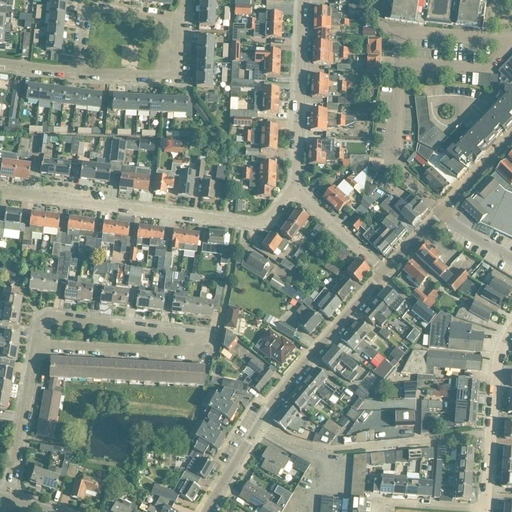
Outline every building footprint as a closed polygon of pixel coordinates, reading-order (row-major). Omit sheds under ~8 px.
[(6,8),(6,0),(0,0),(0,12),(11,14),(12,8),(6,8)] [(427,24),(430,0),(395,0),(394,9),(387,8),(385,20),(426,26),(426,24),(427,24)] [(452,27),(452,25),(455,0),(430,0),(427,24),(452,27)] [(483,30),(487,0),(455,0),(452,25),(483,30)] [(214,14),(215,2),(200,1),(199,14),(214,14)] [(51,2),(50,12),(50,14),(64,16),(65,3),(51,2)] [(369,19),(369,6),(349,6),(349,13),(361,14),(361,19),(369,19)] [(251,7),(245,7),(235,7),(234,16),(250,16),(251,7)] [(332,10),(315,10),(315,20),(336,21),(343,21),(343,15),(332,15),(332,10)] [(11,20),(11,14),(0,12),(0,31),(4,32),(5,19),(11,20)] [(63,28),(64,16),(50,14),(48,26),(63,28)] [(214,27),(214,14),(199,14),(199,26),(214,27)] [(281,27),(281,14),(266,14),(265,26),(281,27)] [(349,21),(343,21),(336,21),(315,20),(315,31),(317,31),(317,37),(331,37),(331,26),(349,27),(349,21)] [(62,40),(63,28),(48,26),(47,39),(62,40)] [(281,27),(265,26),(256,26),(255,31),(253,31),(253,39),(280,40),(280,34),(282,34),(283,33),(284,29),(283,28),(281,28),(281,27)] [(363,28),(363,37),(376,37),(376,28),(363,28)] [(28,59),(30,35),(24,34),(21,58),(28,59)] [(338,44),(330,44),(331,37),(317,37),(317,43),(314,43),(314,54),(335,54),(348,55),(352,55),(352,51),(348,49),(341,49),(341,47),(338,44)] [(213,39),(198,38),(198,51),(213,51),(213,39)] [(61,52),(62,40),(47,39),(46,51),(61,52)] [(373,46),(372,55),(381,56),(382,39),(369,39),(368,46),(373,46)] [(239,63),(239,44),(232,44),(231,63),(239,63)] [(212,64),(213,51),(198,51),(197,63),(212,64)] [(279,64),(280,52),(255,51),(255,62),(255,63),(279,64)] [(348,60),(348,55),(335,54),(314,54),(313,65),(335,66),(336,59),(340,59),(340,60),(348,60)] [(372,55),(368,55),(368,72),(380,73),(381,56),(372,55)] [(511,57),(501,69),(499,73),(501,75),(501,78),(500,83),(502,84),(502,89),(506,89),(511,89),(511,57)] [(279,77),(279,64),(255,63),(255,62),(246,62),(246,71),(251,71),(251,70),(254,70),(253,81),(265,81),(265,77),(279,77)] [(212,76),(212,64),(197,63),(197,75),(212,76)] [(211,88),(212,76),(197,75),(196,88),(211,88)] [(329,77),(313,77),(313,87),(347,88),(347,83),(340,83),(329,83),(329,77)] [(254,81),(253,81),(232,80),(231,88),(253,89),(254,81)] [(19,96),(21,83),(14,82),(12,95),(19,96)] [(38,102),(40,88),(28,86),(26,101),(38,102)] [(347,94),(347,88),(313,87),(312,98),(328,99),(328,94),(339,94),(339,93),(347,94)] [(50,104),(52,89),(40,88),(38,102),(50,104)] [(278,102),(278,89),(262,88),(262,94),(255,94),(254,101),(278,102)] [(63,105),(64,91),(52,89),(50,104),(63,105)] [(511,89),(506,89),(505,95),(500,100),(511,110),(511,89)] [(75,107),(77,92),(64,91),(63,105),(75,107)] [(87,108),(89,94),(77,92),(75,107),(87,108)] [(99,110),(101,95),(89,94),(87,108),(99,110)] [(17,108),(19,96),(12,95),(10,107),(17,108)] [(125,112),(126,97),(113,97),(113,98),(108,98),(107,111),(112,111),(125,112)] [(137,113),(138,98),(126,97),(125,112),(137,113)] [(498,137),(497,137),(481,121),(469,132),(462,126),(448,139),(430,122),(428,107),(427,97),(415,99),(418,128),(418,143),(435,152),(438,148),(455,160),(467,169),(473,162),(475,165),(486,154),(483,152),(498,137)] [(150,113),(150,98),(138,98),(137,113),(150,113)] [(162,114),(163,99),(150,98),(150,113),(162,114)] [(174,114),(175,100),(163,99),(162,114),(174,114)] [(186,105),(187,100),(175,100),(174,114),(186,115),(186,118),(191,118),(192,105),(186,105)] [(511,110),(500,100),(487,114),(503,131),(506,133),(511,126),(511,110)] [(278,103),(278,102),(254,101),(253,112),(230,111),(229,118),(257,119),(257,114),(277,115),(278,109),(279,108),(280,107),(280,104),(279,103),(278,103)] [(215,126),(198,104),(193,108),(209,130),(215,126)] [(338,115),(327,115),(328,111),(338,112),(338,105),(328,105),(328,111),(312,110),(311,121),(345,122),(355,122),(354,117),(338,117),(338,115)] [(14,120),(17,108),(10,107),(8,119),(14,120)] [(503,131),(487,114),(481,121),(497,137),(503,131)] [(251,128),(252,119),(234,119),(233,127),(251,128)] [(12,120),(11,129),(4,128),(4,135),(16,135),(16,130),(18,121),(12,120)] [(345,127),(345,122),(311,121),(311,132),(327,132),(327,128),(338,128),(338,127),(345,127)] [(277,139),(277,126),(261,126),(261,131),(251,131),(251,133),(244,132),(244,138),(277,139)] [(50,145),(51,137),(40,136),(40,143),(39,143),(38,154),(44,155),(45,148),(46,144),(50,145)] [(77,156),(80,138),(72,138),(70,155),(77,156)] [(276,152),(277,139),(244,138),(243,143),(251,143),(250,145),(261,146),(260,151),(276,152)] [(116,164),(120,139),(113,139),(113,143),(111,143),(110,163),(116,164)] [(123,164),(126,150),(126,140),(120,139),(116,164),(123,164)] [(141,142),(139,151),(149,152),(151,142),(141,142)] [(338,149),(326,148),(326,144),(310,144),(310,154),(344,156),(344,150),(338,150),(338,149)] [(428,163),(435,152),(421,147),(418,154),(428,163)] [(410,165),(417,156),(413,152),(405,161),(410,165)] [(370,157),(360,156),(350,156),(344,156),(310,154),(310,165),(325,166),(326,162),(337,162),(337,161),(344,161),(350,161),(351,168),(351,169),(370,161),(370,157)] [(426,165),(417,157),(414,160),(423,168),(426,165)] [(97,160),(96,166),(94,182),(95,182),(95,181),(101,182),(108,183),(110,168),(104,167),(104,166),(103,163),(101,161),(99,161),(97,160)] [(457,179),(465,171),(454,162),(453,164),(447,160),(441,166),(457,179)] [(54,176),(56,162),(42,161),(40,174),(41,175),(41,174),(47,175),(54,176)] [(345,191),(357,178),(367,168),(368,168),(369,168),(370,161),(351,169),(354,175),(346,182),(345,181),(337,189),(334,187),(323,199),(331,206),(345,191)] [(511,166),(506,161),(491,178),(503,190),(508,193),(509,191),(511,192),(511,166)] [(14,179),(16,164),(2,162),(0,173),(0,177),(1,178),(1,177),(7,178),(14,179)] [(71,164),(56,162),(54,176),(55,176),(62,177),(69,178),(71,164)] [(180,171),(179,180),(177,196),(191,198),(194,179),(203,180),(205,163),(196,162),(195,173),(180,171)] [(249,168),(249,170),(249,175),(259,176),(275,176),(276,164),(265,164),(260,163),(260,169),(249,168)] [(28,181),(30,166),(16,164),(14,179),(15,179),(21,180),(28,181)] [(94,182),(96,166),(82,164),(80,180),(81,180),(81,179),(87,180),(87,181),(94,182)] [(171,173),(157,171),(156,174),(155,177),(153,193),(165,195),(166,188),(172,189),(173,176),(178,176),(180,166),(172,165),(171,173)] [(224,182),(225,168),(217,167),(215,181),(224,182)] [(365,190),(366,181),(365,181),(367,168),(357,178),(345,191),(331,206),(339,213),(350,201),(347,198),(354,190),(358,185),(365,190)] [(378,174),(369,168),(368,168),(367,168),(365,181),(366,181),(372,184),(373,183),(378,174)] [(451,186),(433,169),(423,179),(441,197),(451,186)] [(121,170),(119,189),(119,191),(126,192),(126,190),(133,191),(135,177),(136,172),(121,170)] [(249,181),(249,188),(258,189),(257,197),(270,198),(270,192),(271,192),(272,191),(272,190),(272,189),(275,189),(275,176),(259,176),(249,175),(249,181)] [(147,193),(149,179),(135,177),(133,191),(134,191),(140,191),(140,192),(147,193)] [(215,184),(211,184),(211,178),(204,177),(201,199),(213,201),(215,184)] [(511,195),(508,193),(503,190),(491,178),(462,208),(480,225),(480,224),(511,238),(511,195)] [(411,195),(407,200),(404,203),(405,204),(421,218),(428,210),(417,199),(411,195)] [(395,208),(385,199),(379,205),(390,215),(395,208)] [(421,218),(405,204),(404,203),(402,201),(395,209),(398,212),(413,226),(421,218)] [(371,215),(362,206),(356,212),(360,216),(362,215),(367,219),(371,215)] [(355,213),(351,209),(347,214),(351,218),(355,213)] [(300,230),(308,218),(297,210),(296,211),(297,211),(293,216),(289,222),(300,230)] [(20,225),(21,213),(6,211),(4,224),(0,223),(0,239),(3,240),(4,230),(10,230),(11,224),(20,225)] [(43,228),(45,216),(31,214),(29,227),(29,229),(24,229),(23,242),(22,247),(30,248),(31,242),(32,234),(43,236),(43,228)] [(43,228),(43,236),(51,237),(50,244),(53,245),(52,257),(58,258),(59,253),(60,245),(61,234),(57,233),(57,230),(59,217),(45,216),(43,228)] [(391,217),(387,222),(385,219),(380,224),(383,226),(399,241),(407,232),(391,217)] [(359,218),(351,226),(357,231),(364,223),(359,218)] [(61,234),(60,245),(69,247),(70,247),(71,243),(78,244),(79,237),(81,220),(69,219),(67,230),(67,235),(61,234)] [(91,240),(92,233),(94,222),(81,220),(79,237),(85,238),(85,240),(86,240),(85,251),(95,252),(96,251),(97,241),(91,240)] [(300,230),(289,222),(288,223),(285,228),(285,227),(280,234),(291,242),(300,230)] [(115,236),(116,225),(104,223),(102,234),(115,236)] [(125,254),(129,226),(116,225),(115,236),(114,241),(120,242),(120,244),(121,244),(120,253),(125,254)] [(322,228),(317,225),(312,231),(317,235),(322,228)] [(399,241),(383,226),(376,234),(391,248),(399,241)] [(148,250),(149,240),(151,229),(138,227),(137,239),(136,246),(141,246),(141,249),(148,250)] [(162,242),(163,231),(151,229),(149,240),(156,241),(154,258),(164,259),(165,254),(165,249),(161,248),(162,242)] [(391,248),(376,234),(371,229),(363,237),(384,257),(391,248)] [(183,251),(186,232),(180,231),(179,233),(173,232),(171,250),(183,251)] [(192,233),(186,232),(183,249),(190,250),(190,252),(196,253),(198,235),(193,234),(192,233)] [(222,247),(224,234),(209,233),(206,252),(213,253),(214,246),(222,247)] [(282,253),(289,244),(283,240),(281,242),(271,235),(270,235),(270,236),(267,241),(266,240),(262,247),(273,255),(277,249),(282,253)] [(106,242),(97,241),(96,251),(105,252),(106,242)] [(436,262),(440,258),(435,252),(434,250),(433,250),(427,245),(415,257),(439,279),(446,271),(436,262)] [(349,254),(345,251),(340,246),(333,255),(342,263),(349,254)] [(303,254),(298,251),(294,257),(299,260),(303,254)] [(227,265),(229,253),(222,252),(220,264),(227,265)] [(252,254),(248,261),(246,264),(242,261),(243,258),(243,254),(237,253),(235,264),(241,266),(240,268),(262,281),(267,273),(263,270),(267,263),(252,254)] [(172,254),(165,254),(164,259),(163,271),(169,271),(172,254)] [(198,275),(201,257),(194,256),(192,274),(198,275)] [(63,277),(65,259),(59,258),(57,276),(63,277)] [(66,283),(68,283),(71,259),(67,259),(65,259),(63,277),(62,284),(66,284),(66,283)] [(290,272),(292,268),(293,269),(294,267),(284,260),(280,266),(290,272)] [(369,272),(357,261),(347,273),(359,283),(369,272)] [(427,279),(426,275),(411,262),(402,271),(415,282),(413,285),(417,289),(427,279)] [(22,279),(10,263),(5,267),(17,283),(22,279)] [(340,271),(328,263),(324,269),(335,277),(340,271)] [(17,283),(5,267),(0,270),(12,286),(17,283)] [(134,287),(137,268),(130,267),(128,286),(134,287)] [(140,288),(142,268),(137,268),(134,287),(140,288)] [(57,279),(51,278),(52,270),(45,269),(44,277),(42,292),(47,292),(47,293),(55,294),(57,279)] [(455,292),(468,277),(461,270),(446,286),(455,292)] [(494,280),(488,289),(506,299),(508,294),(509,295),(510,294),(509,294),(511,290),(511,282),(493,270),(491,275),(491,278),(494,280)] [(170,292),(172,272),(166,271),(164,291),(170,292)] [(176,292),(178,273),(172,272),(170,292),(176,292)] [(42,292),(44,277),(31,275),(29,290),(37,292),(37,291),(42,292)] [(281,292),(282,291),(287,284),(274,276),(269,284),(281,292)] [(68,283),(66,283),(66,284),(64,299),(73,300),(77,300),(77,301),(79,285),(80,280),(74,279),(73,284),(68,283)] [(343,279),(336,287),(331,293),(342,303),(355,288),(343,279)] [(80,280),(79,285),(77,301),(78,301),(78,300),(82,301),(82,302),(90,303),(93,282),(80,280)] [(218,283),(215,296),(221,297),(224,284),(218,283)] [(328,319),(341,304),(322,288),(318,293),(321,295),(314,304),(307,298),(305,299),(297,292),(287,284),(282,291),(292,298),(291,299),(301,306),(303,304),(305,306),(305,307),(316,315),(319,311),(328,319)] [(113,306),(115,290),(102,288),(100,304),(108,305),(108,304),(113,305),(113,306)] [(425,298),(420,304),(428,310),(441,295),(434,288),(425,298)] [(506,299),(488,289),(486,288),(481,298),(478,296),(475,297),(472,302),(474,303),(492,312),(495,314),(499,308),(498,308),(500,304),(501,304),(502,304),(501,303),(503,298),(505,300),(506,299)] [(396,298),(386,289),(377,299),(394,313),(402,319),(410,308),(397,297),(396,298)] [(128,292),(115,290),(113,306),(114,305),(118,306),(126,307),(128,292)] [(411,296),(418,302),(420,304),(425,298),(416,290),(411,296)] [(4,297),(6,298),(5,304),(0,303),(0,309),(4,310),(19,313),(19,312),(20,308),(21,300),(14,299),(15,292),(5,291),(4,297)] [(164,293),(157,292),(152,291),(151,295),(149,310),(154,310),(154,311),(154,313),(161,314),(161,312),(162,312),(164,297),(164,293)] [(149,310),(151,295),(138,293),(136,309),(144,310),(144,309),(149,310)] [(202,317),(210,318),(213,303),(205,302),(206,294),(201,293),(200,301),(197,317),(198,317),(198,316),(202,317)] [(185,315),(187,300),(174,298),(172,313),(177,313),(177,314),(185,315)] [(386,322),(394,313),(377,299),(370,308),(386,322)] [(197,317),(200,301),(187,300),(185,315),(192,316),(193,315),(197,316),(197,317)] [(435,316),(428,310),(420,304),(418,302),(411,312),(428,326),(435,316)] [(489,318),(492,312),(474,303),(469,313),(463,309),(459,310),(455,318),(480,326),(483,321),(486,323),(489,318),(490,319),(490,318),(489,318)] [(296,313),(298,315),(305,321),(300,326),(312,337),(323,325),(314,317),(302,306),(296,313)] [(235,330),(238,310),(228,308),(225,328),(235,330)] [(386,322),(370,308),(362,316),(369,323),(373,326),(376,323),(382,327),(386,322)] [(19,313),(4,310),(2,323),(17,326),(17,325),(19,325),(20,320),(18,320),(18,318),(18,317),(19,313)] [(481,354),(483,335),(469,333),(470,326),(451,325),(451,317),(439,313),(430,324),(428,349),(481,354)] [(263,321),(269,325),(273,318),(267,315),(263,321)] [(370,332),(365,328),(358,321),(348,331),(361,342),(363,340),(366,337),(371,341),(376,336),(370,331),(370,332)] [(296,331),(281,322),(277,329),(292,339),(296,331)] [(389,335),(382,329),(379,334),(382,337),(385,340),(389,335)] [(224,330),(221,347),(228,352),(237,340),(224,330)] [(393,368),(389,365),(369,347),(370,346),(363,340),(361,342),(348,331),(340,341),(348,347),(353,351),(358,357),(362,353),(372,361),(370,363),(376,369),(373,373),(383,380),(393,368)] [(19,336),(4,333),(0,332),(0,346),(16,349),(17,344),(18,344),(19,336)] [(269,332),(262,341),(266,344),(261,352),(270,359),(271,357),(281,365),(293,349),(281,340),(280,341),(269,332)] [(0,346),(0,359),(15,362),(15,361),(17,361),(18,355),(16,355),(16,354),(16,349),(0,346)] [(357,368),(334,348),(321,363),(333,372),(334,371),(346,381),(347,380),(350,383),(358,374),(354,371),(357,368)] [(396,348),(391,354),(389,356),(394,360),(389,365),(393,368),(399,360),(403,354),(396,348)] [(223,350),(220,355),(225,359),(229,354),(223,350)] [(481,358),(427,353),(413,352),(402,375),(418,375),(416,382),(422,382),(434,381),(435,377),(432,377),(433,368),(479,372),(481,358)] [(65,379),(66,363),(57,363),(57,360),(49,360),(49,379),(51,379),(48,393),(60,395),(61,389),(55,388),(56,379),(65,379)] [(247,367),(259,376),(267,382),(273,375),(252,360),(247,367)] [(80,380),(81,364),(66,363),(65,379),(80,380)] [(95,381),(96,365),(81,364),(80,380),(95,381)] [(111,382),(112,366),(96,365),(95,381),(111,382)] [(126,382),(127,366),(112,366),(111,382),(126,382)] [(141,383),(142,367),(127,366),(126,382),(141,383)] [(157,384),(158,368),(142,367),(141,383),(157,384)] [(172,385),(173,369),(158,368),(157,384),(172,385)] [(13,372),(3,370),(0,369),(0,382),(11,384),(12,377),(12,376),(12,372),(13,372)] [(187,385),(188,370),(173,369),(172,385),(187,385)] [(325,382),(327,379),(316,369),(309,377),(330,395),(331,394),(333,396),(339,401),(344,396),(335,389),(334,390),(325,382)] [(203,386),(204,371),(188,370),(187,385),(203,386)] [(267,382),(259,376),(258,377),(253,373),(249,379),(248,377),(242,384),(223,380),(222,389),(246,393),(251,387),(259,393),(267,382)] [(330,395),(309,377),(302,385),(314,395),(316,392),(328,402),(333,396),(331,394),(330,395)] [(451,381),(450,392),(452,392),(478,394),(479,383),(472,383),(472,382),(471,382),(470,383),(464,382),(464,379),(450,380),(450,381),(451,381)] [(10,393),(11,384),(0,382),(0,395),(8,397),(9,392),(10,393)] [(422,390),(422,382),(416,382),(403,383),(404,393),(404,400),(415,400),(415,392),(416,392),(416,389),(422,390)] [(320,401),(314,395),(302,385),(295,393),(314,408),(320,401)] [(369,394),(360,387),(355,393),(364,401),(369,394)] [(195,446),(189,458),(191,459),(192,460),(193,459),(196,453),(203,457),(205,452),(212,456),(215,451),(217,452),(225,439),(223,437),(226,432),(219,429),(220,428),(219,428),(218,429),(217,428),(218,425),(217,425),(218,423),(225,426),(228,421),(230,422),(237,409),(235,408),(238,403),(232,399),(234,396),(247,399),(249,400),(249,401),(252,396),(223,390),(222,393),(215,389),(212,394),(210,393),(202,407),(204,408),(201,413),(208,417),(205,421),(202,419),(199,424),(197,423),(190,436),(192,438),(189,443),(195,446)] [(477,405),(478,394),(452,392),(452,393),(427,391),(426,397),(449,399),(449,398),(456,399),(456,404),(477,405)] [(61,395),(60,395),(48,393),(44,392),(42,407),(58,410),(61,395)] [(314,408),(295,393),(288,402),(300,412),(303,408),(314,418),(319,413),(314,408)] [(9,397),(8,397),(0,395),(0,409),(7,410),(8,402),(7,402),(8,397),(9,397)] [(441,411),(442,403),(428,402),(421,401),(421,409),(427,410),(441,411)] [(391,410),(391,402),(367,403),(367,411),(391,410)] [(360,407),(355,403),(351,409),(356,412),(360,407)] [(477,405),(456,404),(452,403),(451,413),(453,413),(453,414),(476,416),(477,405)] [(297,414),(286,405),(279,413),(296,426),(300,428),(305,430),(307,424),(299,421),(294,418),(297,414)] [(55,425),(58,410),(42,407),(39,422),(55,425)] [(364,412),(356,412),(351,409),(346,417),(350,420),(355,423),(358,420),(364,412)] [(413,411),(394,412),(395,428),(414,427),(413,411)] [(372,412),(364,412),(358,420),(363,424),(372,412)] [(296,426),(279,413),(272,422),(284,431),(287,428),(292,432),(292,431),(298,433),(300,428),(296,426)] [(433,424),(433,414),(421,414),(421,423),(421,424),(433,424)] [(475,426),(476,416),(453,414),(453,416),(455,416),(454,425),(475,426)] [(348,422),(342,417),(337,423),(343,428),(348,422)] [(328,420),(323,429),(335,437),(340,428),(328,420)] [(54,433),(55,425),(39,422),(37,436),(53,439),(50,438),(51,432),(54,433)] [(335,437),(323,429),(322,430),(318,435),(331,440),(330,440),(332,441),(335,437)] [(387,432),(387,440),(397,440),(397,432),(387,432)] [(328,446),(330,440),(331,440),(318,435),(315,434),(312,443),(328,446)] [(376,442),(374,435),(367,436),(369,443),(376,442)] [(457,443),(456,453),(455,462),(472,464),(473,451),(473,452),(473,451),(468,450),(468,444),(457,443)] [(65,455),(64,461),(70,462),(72,451),(40,445),(39,451),(65,455)] [(284,471),(290,461),(267,448),(261,459),(265,461),(261,468),(275,476),(279,469),(284,471)] [(433,460),(433,455),(433,449),(420,450),(421,462),(433,460)] [(421,462),(420,450),(407,451),(408,463),(421,462)] [(408,463),(407,451),(395,453),(395,458),(395,463),(408,464),(408,463)] [(204,457),(203,457),(196,453),(193,459),(192,460),(185,473),(199,482),(201,478),(205,480),(213,467),(202,460),(204,457)] [(382,454),(370,455),(371,466),(383,465),(382,454)] [(366,466),(367,455),(354,457),(353,465),(366,466)] [(310,465),(297,458),(293,465),(306,473),(310,465)] [(68,470),(70,465),(70,462),(64,461),(62,468),(68,470)] [(471,476),(472,464),(455,462),(454,475),(471,476)] [(511,476),(511,463),(504,463),(503,476),(511,476)] [(42,487),(47,474),(40,472),(42,467),(35,465),(32,473),(33,473),(32,477),(31,477),(32,478),(30,484),(33,485),(36,486),(36,485),(42,487)] [(70,465),(68,470),(65,479),(74,482),(78,467),(70,465)] [(56,469),(55,471),(48,469),(47,474),(42,487),(55,491),(61,470),(56,469)] [(199,482),(185,473),(177,486),(183,489),(179,496),(191,503),(199,489),(196,487),(199,482)] [(419,475),(419,481),(418,481),(417,497),(429,498),(429,499),(430,499),(431,482),(424,481),(424,475),(419,475)] [(470,489),(471,476),(454,475),(453,488),(470,489)] [(511,476),(503,476),(502,487),(502,488),(511,488),(511,476)] [(76,481),(71,498),(82,501),(85,491),(99,494),(102,483),(84,477),(82,483),(76,481)] [(392,495),(393,479),(381,478),(381,482),(374,481),(373,494),(380,494),(380,495),(392,495)] [(405,496),(406,480),(393,479),(392,495),(405,496)] [(417,497),(418,481),(406,480),(405,496),(417,497)] [(270,497),(247,484),(246,485),(244,485),(241,490),(242,492),(239,497),(262,510),(267,501),(270,497)] [(469,501),(470,489),(453,488),(452,500),(469,501),(470,501),(469,501)] [(111,503),(113,491),(106,490),(105,502),(111,503)] [(175,502),(178,497),(168,491),(165,496),(175,502)] [(332,511),(333,498),(321,498),(320,510),(332,511)] [(366,502),(366,501),(348,500),(347,511),(364,511),(365,502),(366,502)] [(142,505),(139,509),(143,511),(146,511),(147,511),(148,511),(175,511),(166,506),(157,501),(154,507),(150,505),(148,509),(142,505)] [(262,510),(265,511),(276,511),(270,508),(272,504),(267,501),(262,510)] [(134,511),(137,507),(131,504),(130,505),(124,502),(121,506),(115,503),(110,511),(134,511)]
